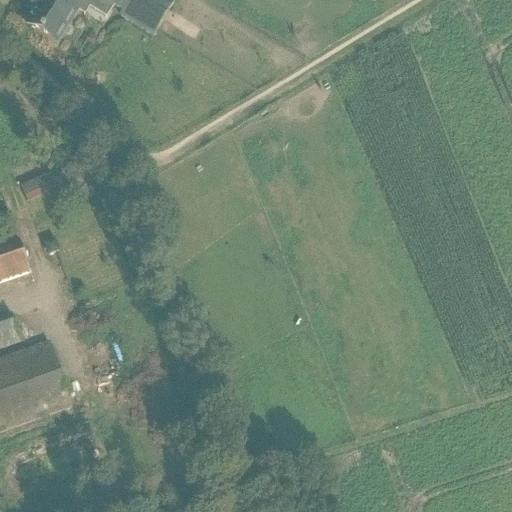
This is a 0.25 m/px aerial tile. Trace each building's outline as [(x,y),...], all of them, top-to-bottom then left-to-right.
[(56,47),(85,1),(82,0),(36,0),(31,9),(36,12),(26,28),(56,47)] [(168,0),(101,0),(155,33),(174,3),(168,0)] [(27,204),(45,196),(39,182),(21,190),(27,204)] [(0,284),(29,274),(12,229),(0,233),(0,284)] [(12,320),(0,324),(0,351),(21,344),(12,320)] [(50,345),(0,362),(0,433),(73,408),(50,345)]
